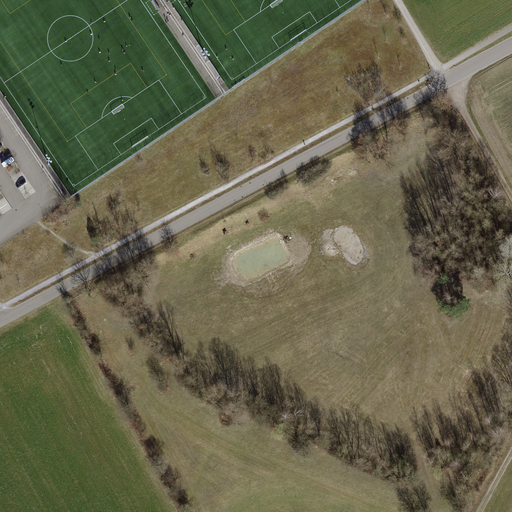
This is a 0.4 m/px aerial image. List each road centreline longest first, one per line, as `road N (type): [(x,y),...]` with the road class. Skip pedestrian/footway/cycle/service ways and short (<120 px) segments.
road 1 (residential): [(0,321),(511,44)]
road 2 (track): [(396,0),(511,197)]
